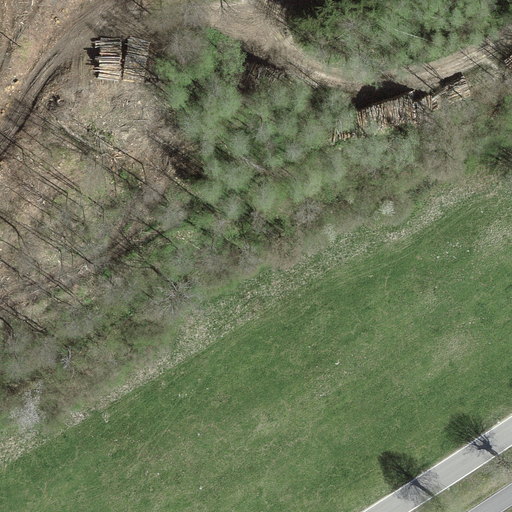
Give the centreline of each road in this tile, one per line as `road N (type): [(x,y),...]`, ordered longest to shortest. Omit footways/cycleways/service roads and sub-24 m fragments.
road 1 (track): [(511,36),(424,74),(351,81),(299,61),(281,35),(285,0)]
road 2 (tertiary): [(511,435),(392,511)]
